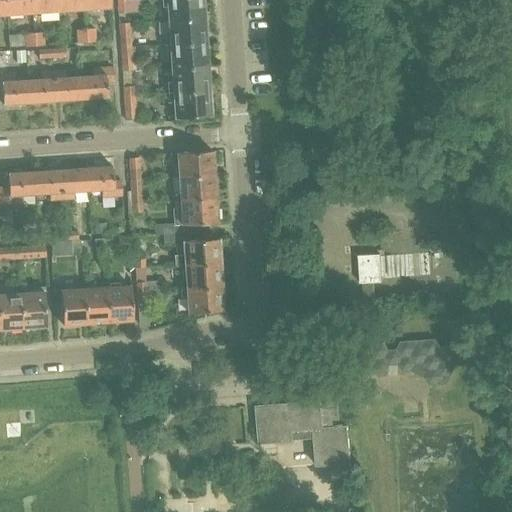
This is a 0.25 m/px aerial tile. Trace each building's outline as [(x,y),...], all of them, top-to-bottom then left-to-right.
[(32,0),(6,0),(7,14),(33,12),(32,0)] [(58,0),(32,0),(33,12),(59,10),(58,0)] [(84,0),(58,0),(59,10),(85,9),(84,0)] [(109,0),(84,0),(85,9),(110,7),(109,0)] [(128,0),(116,0),(117,9),(129,8),(128,0)] [(202,0),(168,0),(170,20),(203,18),(202,0)] [(203,18),(170,20),(171,44),(205,41),(203,18)] [(264,36),(279,31),(275,19),(260,24),(264,36)] [(96,27),(86,28),(87,42),(96,41),(96,27)] [(87,42),(86,28),(76,29),(77,43),(87,42)] [(35,45),(35,32),(24,33),(25,46),(35,45)] [(44,32),(35,32),(35,45),(45,45),(44,32)] [(119,39),(120,49),(132,48),(131,38),(119,39)] [(205,41),(171,44),(173,68),(206,65),(205,41)] [(65,47),(51,48),(52,58),(66,57),(65,47)] [(52,58),(51,48),(38,49),(38,59),(52,58)] [(132,48),(120,49),(120,57),(133,56),(132,48)] [(25,50),(15,50),(16,63),(25,62),(25,50)] [(206,65),(173,68),(175,92),(208,89),(206,65)] [(93,77),(81,77),(79,78),(81,100),(108,98),(107,82),(113,82),(112,67),(93,69),(93,77)] [(80,69),(53,71),(55,102),(81,100),(79,78),(81,77),(80,69)] [(41,80),(27,81),(29,103),(55,102),(53,71),(41,72),(41,80)] [(13,74),(0,74),(0,89),(2,89),(1,82),(13,82),(13,74)] [(1,82),(2,89),(3,105),(29,103),(27,81),(13,82),(1,82)] [(134,85),(123,86),(122,86),(123,97),(135,96),(134,85)] [(208,89),(175,92),(176,116),(210,114),(208,89)] [(135,96),(123,97),(125,120),(137,119),(135,96)] [(176,153),(178,177),(213,175),(212,151),(176,153)] [(128,158),(129,180),(140,179),(139,157),(128,158)] [(112,165),(85,167),(86,191),(99,190),(100,197),(120,196),(119,181),(113,181),(112,165)] [(85,167),(59,169),(61,200),(73,199),(73,192),(86,191),(85,167)] [(59,169),(33,170),(34,194),(48,193),(49,201),(61,200),(59,169)] [(8,187),(0,187),(0,204),(21,203),(20,195),(34,194),(33,170),(7,172),(8,187)] [(213,175),(178,177),(179,201),(215,198),(213,175)] [(127,191),(127,204),(142,203),(142,194),(140,179),(129,180),(130,191),(127,191)] [(155,234),(163,234),(185,232),(185,225),(217,222),(215,198),(179,201),(180,207),(172,208),(173,223),(154,224),(155,234)] [(142,203),(127,204),(128,213),(143,212),(142,203)] [(95,234),(106,233),(105,223),(94,223),(95,234)] [(78,229),(63,230),(63,240),(78,239),(78,229)] [(63,240),(63,230),(51,231),(51,241),(63,240)] [(185,232),(163,234),(163,244),(182,243),(183,254),(174,254),(175,265),(184,264),(219,262),(217,238),(186,241),(185,232)] [(127,236),(117,236),(117,241),(118,250),(128,249),(127,241),(127,236)] [(104,250),(104,238),(94,239),(95,250),(104,250)] [(71,241),(72,252),(81,251),(80,241),(74,241),(71,241)] [(446,267),(455,262),(447,244),(438,248),(446,267)] [(35,245),(17,247),(18,259),(46,257),(45,245),(35,245)] [(0,259),(4,260),(18,259),(17,247),(3,248),(0,247),(0,259)] [(363,300),(375,300),(374,281),(382,281),(380,253),(358,255),(360,282),(362,282),(363,300)] [(135,268),(145,267),(145,257),(135,258),(135,268)] [(179,279),(180,289),(220,286),(219,262),(184,264),(185,279),(179,279)] [(427,290),(426,267),(398,268),(399,291),(427,290)] [(135,282),(136,292),(161,290),(161,280),(135,282)] [(8,284),(0,284),(0,328),(0,329),(23,327),(20,290),(9,291),(8,284)] [(131,286),(108,287),(111,321),(134,320),(131,286)] [(220,286),(180,289),(180,297),(186,297),(188,313),(222,310),(220,286)] [(108,287),(85,289),(87,323),(111,321),(108,287)] [(45,288),(20,290),(23,327),(47,326),(45,288)] [(87,323),(85,289),(62,291),(64,324),(87,323)] [(161,290),(136,292),(138,324),(149,324),(149,315),(148,301),(162,300),(161,290)] [(402,324),(386,324),(386,337),(402,337),(402,324)] [(450,376),(455,367),(448,360),(453,353),(448,345),(440,346),(435,338),(402,340),(397,349),(389,349),(385,342),(375,342),(371,349),(377,358),(372,366),(377,374),(387,373),(391,365),(399,365),(404,372),(414,371),(425,377),(429,385),(438,384),(442,376),(450,376)] [(256,405),(259,444),(293,441),(293,439),(314,437),(317,465),(351,462),(348,424),(344,424),(344,422),(340,422),(337,388),(288,392),(289,402),(256,405)]
